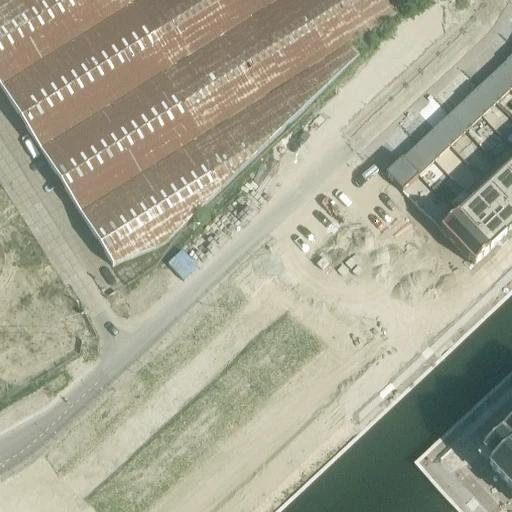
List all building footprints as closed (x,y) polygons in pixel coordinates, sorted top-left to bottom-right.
[(6,0),(0,4),(0,89),(65,193),(112,269),(157,252),(168,245),(359,62),(351,49),(410,11),(420,0),(6,0)] [(511,70),(506,65),(492,77),(510,94),(511,91),(511,70)] [(492,77),(479,90),(496,107),(510,94),(492,77)] [(479,90),(465,103),(482,120),(496,107),(479,90)] [(465,103),(449,118),(466,135),(482,120),(465,103)] [(449,118),(434,132),(450,150),(466,135),(449,118)] [(434,132),(418,147),(435,165),(450,150),(434,132)] [(418,147),(402,162),(419,180),(435,165),(418,147)] [(402,162),(386,177),(402,195),(419,180),(402,162)] [(511,184),(504,176),(488,191),(511,215),(511,184)] [(0,405),(98,346),(0,189),(0,405)] [(511,215),(488,191),(473,205),(506,240),(511,234),(511,215)] [(458,220),(457,220),(490,255),(506,240),(473,205),(458,220)] [(457,220),(441,236),(457,253),(463,259),(467,264),(473,271),(490,255),(457,220)] [(511,426),(483,454),(493,465),(489,469),(511,494),(511,426)]
